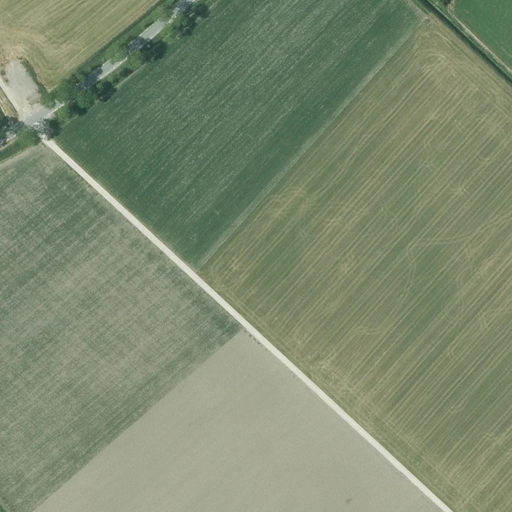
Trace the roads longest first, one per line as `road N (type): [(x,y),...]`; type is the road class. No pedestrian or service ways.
road 1 (unknown): [(38,116),(450,511)]
road 2 (tertiary): [(0,139),(184,0)]
